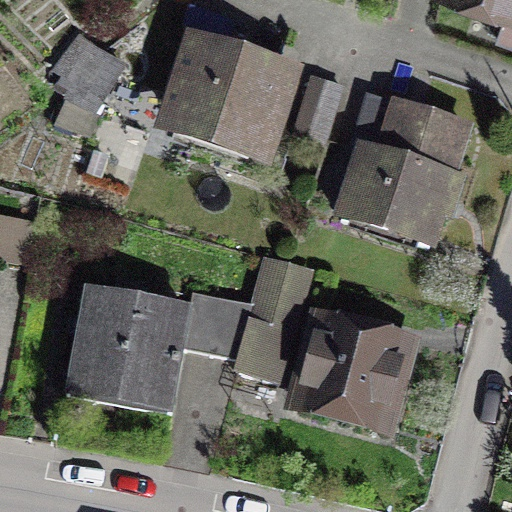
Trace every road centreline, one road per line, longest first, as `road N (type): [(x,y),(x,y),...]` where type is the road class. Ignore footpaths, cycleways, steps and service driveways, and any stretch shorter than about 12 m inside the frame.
road 1 (residential): [(452,511),(511,306)]
road 2 (residential): [(0,481),(155,511)]
